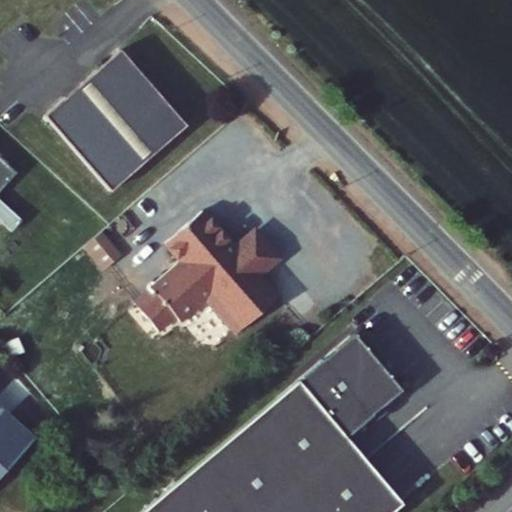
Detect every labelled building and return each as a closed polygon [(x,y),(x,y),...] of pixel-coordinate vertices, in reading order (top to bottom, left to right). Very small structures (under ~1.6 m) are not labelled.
[(122,50),(46,115),(111,191),(187,126),(122,50)] [(0,164),(0,191),(14,177),(0,164)] [(256,276),(275,260),(265,248),(253,233),(234,249),(202,211),(163,243),(179,262),(148,288),(153,293),(135,308),(154,331),(172,316),(176,321),(202,299),(232,335),(275,299),(256,276)] [(103,230),(83,245),(102,269),(121,254),(103,230)] [(135,308),(153,293),(148,288),(131,302),(135,308)] [(350,336),(320,361),(372,418),(399,396),(377,369),(350,336)] [(320,361),(269,404),(366,511),(388,511),(396,505),(341,439),(368,417),(371,419),(372,418),(320,361)] [(0,399),(0,511),(5,511),(59,455),(0,399)] [(366,511),(269,404),(215,449),(272,511),(366,511)] [(272,511),(215,449),(164,491),(182,511),(272,511)] [(182,511),(164,491),(138,511),(182,511)]
